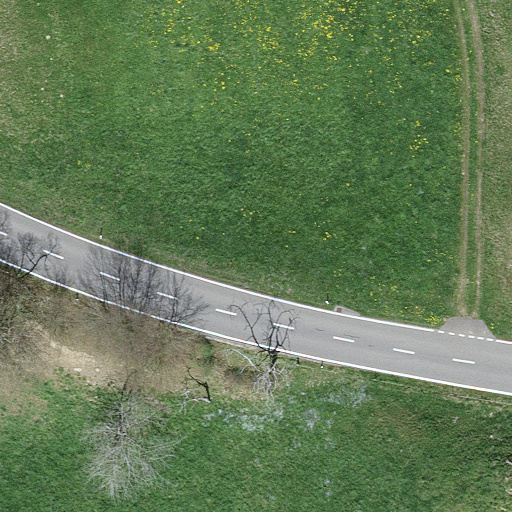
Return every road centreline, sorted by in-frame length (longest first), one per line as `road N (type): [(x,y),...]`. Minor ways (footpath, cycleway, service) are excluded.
road 1 (tertiary): [(0,232),(178,299),(511,368)]
road 2 (track): [(463,0),(475,96),(466,360)]
